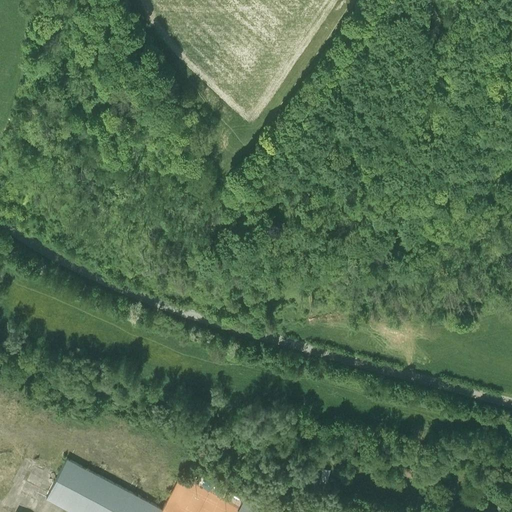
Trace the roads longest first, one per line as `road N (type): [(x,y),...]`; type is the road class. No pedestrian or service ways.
road 1 (unclassified): [(511,399),(162,301),(67,260),(0,217)]
road 2 (track): [(334,152),(511,50)]
